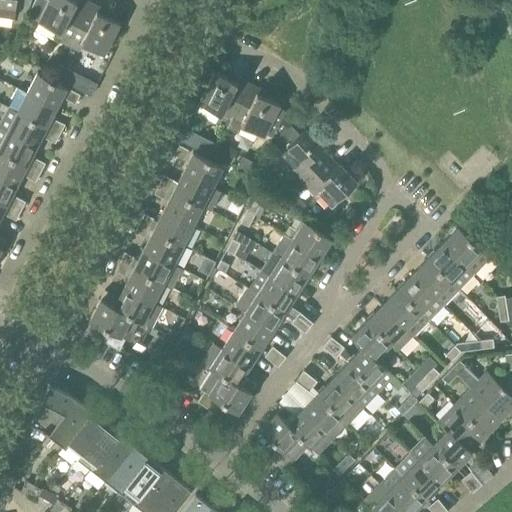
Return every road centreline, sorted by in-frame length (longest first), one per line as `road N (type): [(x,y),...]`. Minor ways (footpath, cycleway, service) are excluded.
road 1 (residential): [(212,32),(50,351)]
road 2 (residential): [(0,293),(150,0)]
road 3 (residential): [(388,186),(293,75),(212,32)]
road 4 (residential): [(217,458),(50,351)]
road 5 (residential): [(329,319),(423,227),(388,186)]
road 6 (residential): [(217,458),(329,319)]
road 7 (residential): [(388,186),(325,291),(329,319)]
